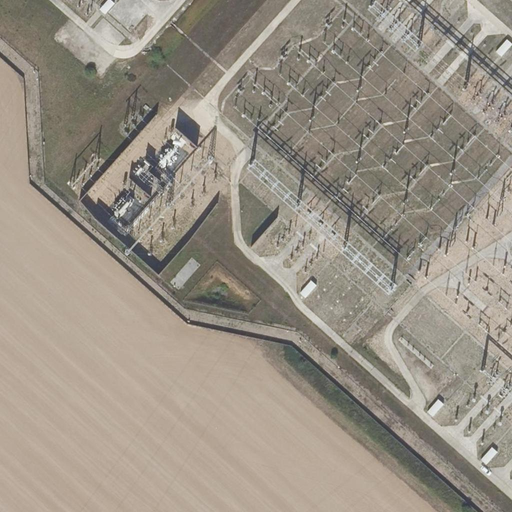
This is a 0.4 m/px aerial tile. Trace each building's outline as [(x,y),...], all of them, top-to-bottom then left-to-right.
[(116,3),(112,0),(109,0),(101,10),(106,14),(116,3)] [(511,44),(511,42),(508,39),(496,51),(502,56),(511,44)] [(131,196),(140,205),(166,181),(147,160),(123,183),(134,194),(131,196)] [(317,285),(312,280),(301,292),(306,297),(317,285)] [(358,331),(353,327),(342,339),(347,344),(358,331)] [(444,404),(439,399),(428,412),(433,417),(444,404)] [(450,412),(444,407),(434,419),(439,424),(450,412)] [(499,452),(492,446),(481,459),(488,465),(499,452)]
